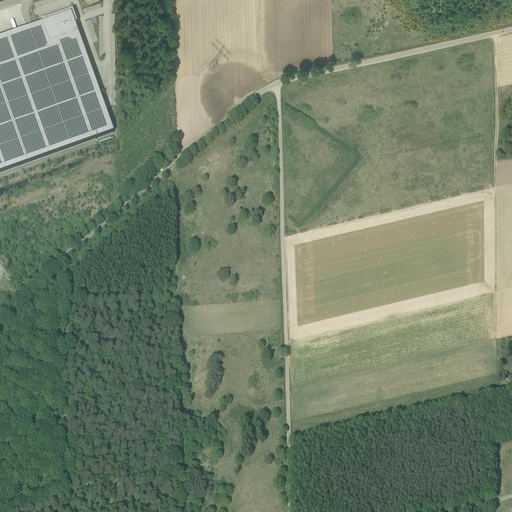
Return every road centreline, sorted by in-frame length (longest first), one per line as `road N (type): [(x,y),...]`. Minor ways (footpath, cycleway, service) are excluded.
road 1 (unclassified): [(290,511),(276,83)]
road 2 (unclassified): [(0,319),(65,253),(276,83)]
road 3 (track): [(494,33),(493,294)]
road 4 (unclassified): [(276,83),(511,29)]
road 5 (track): [(181,511),(177,289)]
road 6 (track): [(169,0),(174,163)]
road 7 (track): [(64,353),(69,511)]
